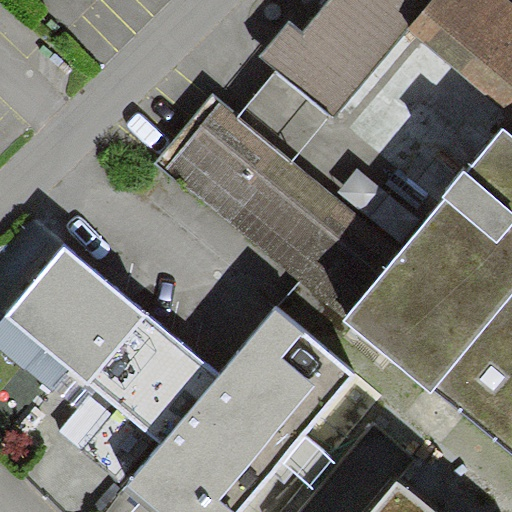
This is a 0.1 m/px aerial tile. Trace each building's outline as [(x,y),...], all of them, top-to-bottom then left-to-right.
[(330,0),(278,63),(358,129),(443,27),(465,0),(330,0)] [(511,0),(465,0),(443,27),(511,83),(511,0)] [(235,93),(175,165),(319,283),(359,316),(419,244),(235,93)] [(446,389),(511,309),(511,132),(419,244),(359,316),(416,364),(446,389)] [(65,244),(9,311),(122,405),(84,450),(119,479),(156,434),(159,436),(215,368),(65,244)] [(159,436),(125,476),(167,511),(232,511),(354,368),(274,300),(215,368),(159,436)] [(511,464),(511,309),(446,389),(436,401),(511,464)] [(443,511),(395,472),(361,511),(443,511)]
